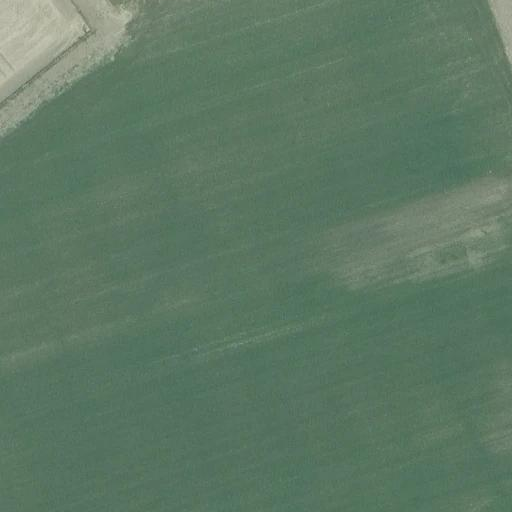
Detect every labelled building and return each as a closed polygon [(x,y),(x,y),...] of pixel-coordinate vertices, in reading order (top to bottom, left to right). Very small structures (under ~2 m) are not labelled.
[(256,173),(239,184),(263,219),(280,207),(256,173)] [(239,184),(223,195),(247,230),(263,219),(239,184)] [(223,195),(207,206),(232,241),(247,230),(223,195)] [(207,206),(192,217),(216,252),(232,241),(207,206)] [(192,217),(175,229),(199,263),(216,252),(192,217)] [(461,231),(438,260),(455,273),(478,245),(461,231)] [(287,232),(277,239),(283,247),(293,241),(287,232)] [(277,239),(268,246),(273,254),(283,247),(277,239)] [(478,245),(455,273),(471,286),(494,258),(478,245)] [(154,247),(140,262),(171,291),(184,276),(154,247)] [(256,254),(246,261),(252,269),(261,263),(256,254)] [(494,258),(471,286),(486,299),(510,271),(494,258)] [(246,261),(236,268),(242,276),(252,269),(246,261)] [(140,262),(127,276),(157,305),(171,291),(140,262)] [(511,272),(510,271),(486,299),(502,312),(511,300),(511,272)] [(230,272),(220,279),(226,287),(236,280),(230,272)] [(127,276),(114,291),(144,319),(157,305),(127,276)] [(429,286),(424,292),(434,300),(439,293),(429,286)] [(114,291),(100,305),(131,333),(144,319),(114,291)] [(439,293),(434,300),(443,307),(448,301),(439,293)] [(511,300),(502,312),(511,320),(511,300)] [(198,301),(190,309),(198,316),(206,307),(198,301)] [(100,305),(87,319),(118,347),(131,333),(100,305)] [(461,312),(456,318),(465,325),(470,319),(461,312)] [(185,315),(177,323),(184,330),(193,322),(185,315)] [(87,319),(73,334),(104,362),(118,347),(87,319)] [(470,319),(465,325),(474,333),(480,327),(470,319)] [(177,323),(169,332),(176,339),(184,330),(177,323)] [(211,324),(204,331),(213,339),(220,332),(211,324)] [(220,332),(213,339),(222,348),(228,340),(220,332)] [(493,337),(488,344),(497,351),(502,345),(493,337)] [(159,343),(151,352),(158,358),(166,350),(159,343)] [(502,345),(497,351),(506,359),(511,352),(502,345)] [(239,350),(232,357),(241,366),(248,358),(239,350)] [(151,352),(143,360),(150,367),(158,358),(151,352)] [(8,354),(0,362),(0,395),(24,370),(25,370),(8,354)] [(248,358),(241,366),(250,374),(256,366),(248,358)] [(165,361),(136,392),(151,406),(180,375),(165,361)] [(138,366),(130,374),(137,381),(145,372),(138,366)] [(24,370),(0,395),(0,399),(14,412),(40,385),(24,370)] [(262,371),(255,379),(264,387),(270,380),(262,371)] [(180,375),(151,406),(165,419),(194,388),(180,375)] [(40,385),(14,412),(27,424),(52,397),(40,385)] [(194,388),(165,419),(179,432),(208,401),(194,388)] [(52,397),(27,424),(39,435),(64,408),(52,397)] [(292,399),(285,406),(293,415),(300,407),(292,399)] [(208,401),(179,432),(193,445),(222,414),(208,401)] [(300,407),(293,415),(302,423),(309,416),(300,407)] [(64,408),(39,435),(51,447),(76,420),(64,408)] [(222,414),(193,445),(208,459),(237,428),(222,414)] [(76,420),(51,447),(63,458),(89,431),(76,420)] [(259,422),(230,452),(245,466),(274,436),(259,422)] [(320,425),(313,433),(322,441),(328,434),(320,425)] [(89,431),(63,458),(76,470),(101,442),(89,431)] [(328,434),(322,441),(330,449),(337,442),(328,434)] [(274,436),(245,466),(259,479),(288,449),(274,436)] [(101,442),(76,470),(91,484),(117,457),(101,442)] [(288,449),(259,479),(273,493),(302,462),(288,449)] [(7,453),(1,459),(10,467),(15,460),(7,453)] [(117,457),(91,484),(108,500),(133,473),(117,457)] [(15,460),(10,467),(18,475),(24,468),(15,460)] [(302,462),(273,493),(288,506),(317,476),(302,462)] [(504,463),(495,471),(501,477),(509,468),(504,463)] [(495,471),(487,479),(492,485),(501,477),(495,471)] [(31,475),(26,482),(34,490),(40,483),(31,475)] [(40,483),(34,490),(43,497),(48,491),(40,483)] [(60,502),(54,508),(58,511),(65,511),(68,510),(60,502)] [(464,502),(456,510),(457,511),(465,511),(470,507),(464,502)]
